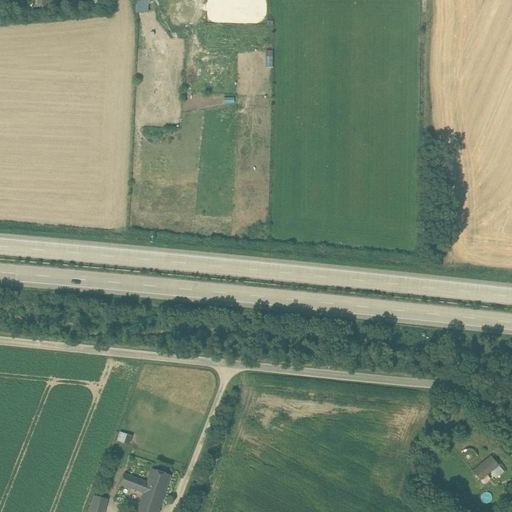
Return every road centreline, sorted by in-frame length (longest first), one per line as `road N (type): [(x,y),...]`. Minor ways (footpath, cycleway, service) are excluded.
road 1 (unclassified): [(0,341),(467,384),(511,408)]
road 2 (motorway): [(0,272),(511,322)]
road 3 (motorway): [(511,297),(0,247)]
